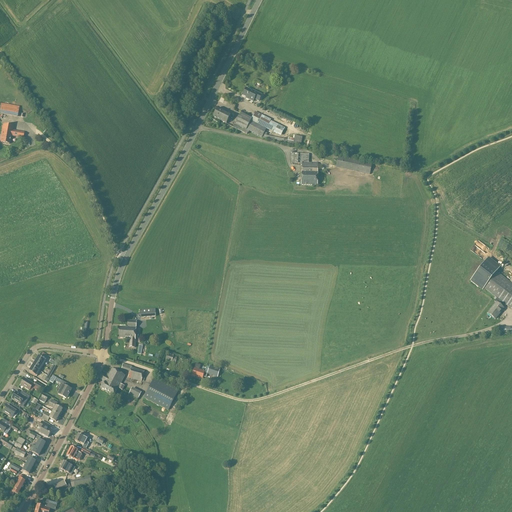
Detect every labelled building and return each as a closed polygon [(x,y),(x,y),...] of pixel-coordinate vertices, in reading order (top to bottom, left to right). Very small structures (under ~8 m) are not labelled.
[(246,89),(243,96),(249,99),(248,100),(253,102),(254,100),(259,102),(262,96),(254,92),(253,93),(246,89)] [(213,117),(212,120),(219,123),(220,121),(226,124),(231,115),(224,112),(218,109),(213,117)] [(238,116),(233,128),(247,135),(248,131),(262,138),(264,133),(266,129),(270,121),(271,120),(255,112),(251,119),(241,113),(239,117),(238,116)] [(1,136),(0,140),(0,143),(1,143),(0,144),(9,146),(9,145),(11,136),(23,139),(24,133),(12,131),(13,127),(3,125),(1,136)] [(288,140),(287,143),(301,146),(302,137),(295,136),(294,139),(293,138),(288,137),(288,140)] [(291,154),(291,164),(299,164),(300,164),(300,154),(291,154)] [(338,156),(336,168),(353,172),(363,174),(365,174),(370,175),(372,163),(338,156)] [(302,164),(301,185),(317,186),(318,164),(307,163),(302,163),(302,164)] [(488,258),(470,281),(476,286),(482,290),(484,288),(490,294),(494,296),(497,299),(494,302),(496,303),(488,314),(495,320),(504,309),(506,306),(511,310),(511,308),(511,284),(496,272),(500,266),(488,258)] [(155,309),(140,310),(140,318),(156,317),(155,309)] [(120,328),(120,338),(130,339),(129,348),(135,348),(136,339),(135,339),(136,329),(137,321),(128,320),(128,329),(120,328)] [(168,352),(166,360),(175,363),(177,358),(173,357),(174,354),(168,352)] [(39,357),(36,362),(42,366),(45,361),(39,357)] [(36,362),(32,367),(39,371),(42,366),(36,362)] [(196,364),(192,376),(202,379),(203,377),(204,373),(205,372),(199,370),(200,366),(196,364)] [(32,367),(29,372),(36,376),(39,371),(32,367)] [(130,372),(128,378),(141,382),(144,371),(132,367),(130,372)] [(101,374),(98,379),(99,379),(104,381),(103,382),(100,388),(113,395),(117,390),(118,391),(119,389),(123,391),(125,387),(121,385),(125,376),(112,369),(109,375),(104,372),(103,375),(101,374)] [(207,374),(218,378),(219,373),(209,369),(207,374)] [(154,379),(144,398),(168,411),(178,391),(154,379)] [(25,380),(21,385),(30,391),(33,385),(34,385),(25,380)] [(61,390),(58,395),(67,400),(72,390),(68,388),(63,386),(61,390)] [(131,389),(128,395),(138,400),(140,394),(131,389)] [(16,392),(12,400),(20,405),(22,403),(25,404),(30,397),(22,392),(20,395),(16,392)] [(43,394),(40,401),(45,403),(46,401),(49,397),(43,394)] [(52,400),(48,406),(54,410),(53,412),(59,416),(60,416),(62,413),(61,413),(63,410),(56,406),(58,403),(52,400)] [(37,404),(32,413),(35,414),(36,412),(35,412),(36,410),(38,411),(41,406),(37,404)] [(8,406),(3,413),(12,419),(14,415),(17,411),(19,413),(21,410),(18,409),(14,406),(12,409),(8,406)] [(45,412),(42,419),(48,422),(49,418),(56,422),(57,419),(58,420),(60,417),(59,417),(59,416),(53,412),(51,415),(45,412)] [(0,421),(0,430),(4,433),(5,431),(9,433),(11,429),(8,427),(2,423),(0,421)] [(42,422),(39,428),(42,429),(40,433),(48,438),(52,431),(48,429),(50,426),(42,422)] [(78,434),(75,441),(80,444),(84,446),(88,437),(85,435),(84,437),(78,434)] [(14,446),(20,450),(21,449),(25,441),(19,437),(14,446)] [(98,437),(96,442),(102,446),(102,445),(105,447),(107,443),(104,441),(105,441),(98,437)] [(2,439),(0,442),(8,447),(10,444),(2,439)] [(36,446),(42,450),(46,443),(39,440),(39,441),(36,446)] [(33,445),(29,451),(32,453),(39,456),(42,450),(36,446),(33,445)] [(13,448),(11,451),(15,453),(14,454),(23,459),(26,454),(17,449),(16,449),(13,448)] [(71,448),(67,456),(73,460),(77,462),(80,461),(83,456),(82,453),(78,451),(71,448)] [(28,458),(26,462),(27,463),(26,465),(32,468),(36,462),(29,458),(29,459),(28,458)] [(60,469),(59,471),(62,473),(63,471),(69,474),(72,475),(75,468),(73,467),(64,462),(62,461),(60,465),(62,465),(60,469)] [(11,464),(10,467),(19,472),(20,469),(11,464)] [(26,465),(22,471),(29,475),(32,468),(26,465)] [(19,480),(16,486),(21,488),(25,481),(22,479),(23,477),(20,475),(18,479),(19,480)] [(86,478),(71,482),(73,487),(88,484),(86,478)] [(64,481),(54,486),(57,492),(57,491),(58,494),(60,494),(71,489),(68,482),(65,484),(64,481)] [(12,490),(10,494),(13,496),(14,493),(18,495),(21,488),(16,486),(13,491),(12,490)] [(99,500),(78,510),(78,511),(89,511),(102,506),(99,500)] [(37,505),(35,511),(49,511),(50,511),(51,509),(55,510),(57,504),(47,501),(45,507),(37,505)]
